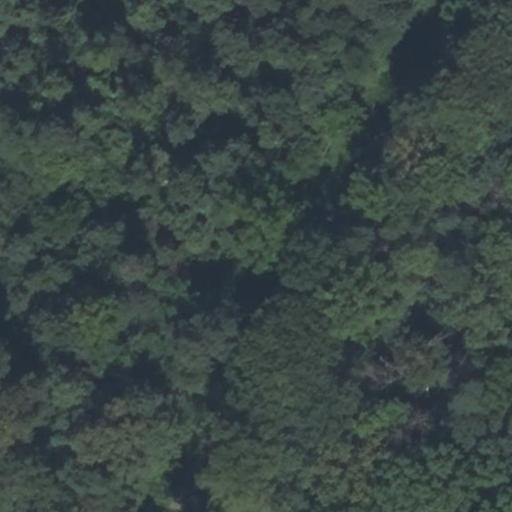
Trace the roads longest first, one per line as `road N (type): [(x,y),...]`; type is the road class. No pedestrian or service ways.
road 1 (unknown): [(122,511),(407,0)]
road 2 (track): [(173,511),(259,336),(448,0)]
